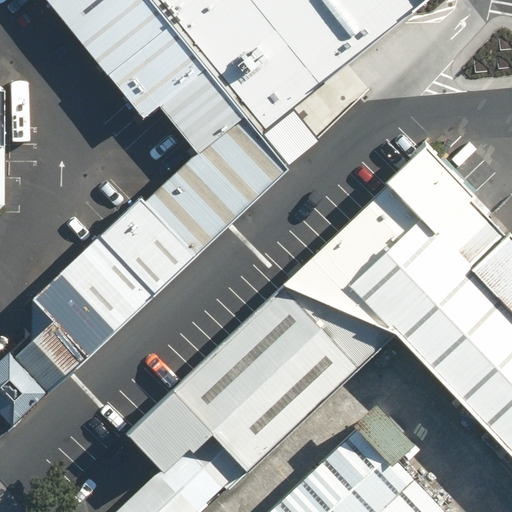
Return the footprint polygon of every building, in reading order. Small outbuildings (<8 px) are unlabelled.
[(290,170),(151,0),(46,0),(145,118),(163,104),(202,149),(184,164),(34,297),(51,315),(0,359),(0,411),(16,426),(290,170)] [(161,0),(260,122),(412,0),(161,0)] [(389,181),(425,218),(511,311),(511,243),(423,149),(389,181)] [(391,333),(511,461),(511,311),(425,218),(389,181),(119,433),(155,471),(201,429),(241,471),(242,473),(391,333)] [(451,511),(361,416),(258,511),(451,511)] [(198,511),(241,471),(201,429),(155,471),(111,511),(198,511)]
